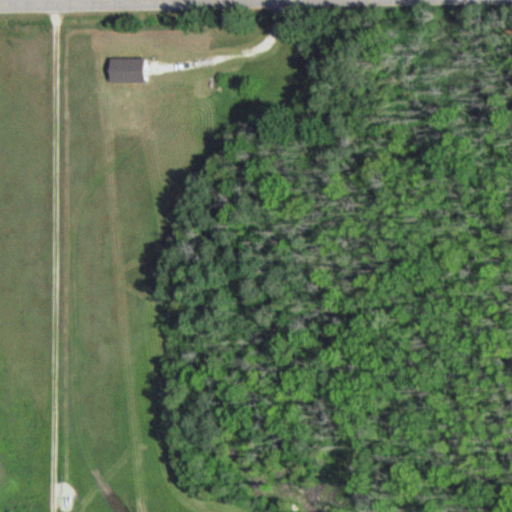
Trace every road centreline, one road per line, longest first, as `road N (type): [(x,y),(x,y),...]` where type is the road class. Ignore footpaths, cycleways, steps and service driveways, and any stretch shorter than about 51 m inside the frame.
road 1 (residential): [(0,10),(511,1)]
road 2 (residential): [(51,10),(53,511)]
